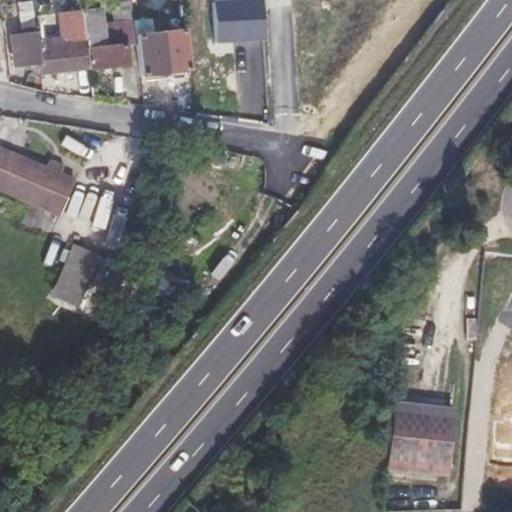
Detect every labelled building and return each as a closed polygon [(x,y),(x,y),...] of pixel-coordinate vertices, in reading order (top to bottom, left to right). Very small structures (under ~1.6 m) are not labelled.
[(148,0),(150,11),(169,9),(168,0),(148,0)] [(215,43),(262,40),(259,0),(244,0),(213,2),(215,43)] [(103,19),(85,21),(87,38),(90,68),(129,65),(127,45),(106,47),(103,19)] [(186,30),(137,35),(141,76),(191,71),(186,30)] [(40,33),(34,33),(12,34),(15,65),(38,63),(42,63),(43,72),(90,68),(87,38),(40,42),(40,33)] [(74,187),(77,180),(63,175),(67,165),(53,159),(49,169),(0,147),(0,190),(58,215),(56,220),(65,223),(80,190),(74,187)] [(59,300),(84,308),(99,265),(74,257),(59,300)] [(483,282),(479,313),(507,316),(511,286),(483,282)] [(388,470),(446,476),(453,419),(394,412),(388,470)]
